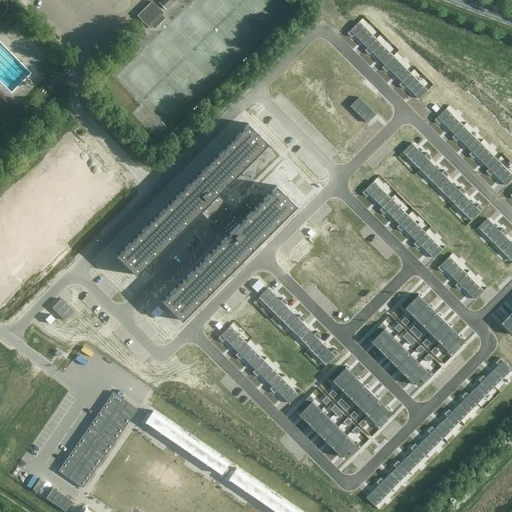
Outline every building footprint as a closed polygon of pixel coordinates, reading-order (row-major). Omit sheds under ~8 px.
[(160,0),(158,2),(166,9),(175,0),(160,0)] [(154,29),(165,18),(161,14),(163,12),(152,1),(138,15),(149,26),(150,25),(154,29)] [(359,18),(350,27),(355,31),(367,44),(376,35),(359,18)] [(376,35),(367,44),(372,48),(385,61),(393,53),(376,35)] [(393,53),(385,61),(389,66),(402,78),(411,70),(393,53)] [(411,70),(402,78),(406,83),(419,96),(428,87),(411,70)] [(351,106),(355,110),(363,101),(359,97),(351,106)] [(368,106),(363,101),(355,110),(359,114),(368,106)] [(446,105),(437,114),(442,118),(454,131),(463,123),(446,105)] [(363,119),(372,110),(368,106),(359,114),(363,119)] [(376,114),(372,110),(363,119),(368,123),(376,114)] [(248,122),(116,253),(136,273),(199,210),(225,235),(161,299),(181,319),(296,204),(276,184),(254,205),(246,197),(234,210),(216,193),(267,142),(248,122)] [(463,123),(454,131),(459,136),(472,149),(480,140),(463,123)] [(412,140),(403,149),(420,166),(429,157),(412,140)] [(480,140),(472,149),(476,153),(489,166),(497,157),(480,140)] [(429,157),(420,166),(437,183),(446,174),(442,170),(429,157)] [(511,171),(497,157),(489,166),(493,170),(506,183),(511,176),(511,171)] [(446,174),(437,183),(454,200),(463,191),(459,187),(446,174)] [(374,178),(365,187),(369,191),(382,204),(391,195),(374,178)] [(463,191),(454,200),(472,217),(480,208),(476,204),(463,191)] [(391,195),(382,204),(386,208),(399,221),(408,212),(391,195)] [(408,212),(399,221),(403,225),(416,238),(425,230),(408,212)] [(487,215),(478,224),(495,241),(504,233),(487,215)] [(425,230),(416,238),(420,243),(433,256),(442,247),(425,230)] [(511,240),(504,233),(495,241),(511,257),(511,240)] [(449,254),(440,262),(444,267),(457,280),(466,271),(449,254)] [(466,271),(457,280),(461,284),(474,297),(483,288),(466,271)] [(267,285),(258,293),(275,311),(284,302),(267,285)] [(410,292),(400,302),(404,306),(405,305),(414,313),(427,300),(418,292),(414,296),(410,292)] [(56,312),(64,303),(60,299),(51,307),(56,312)] [(427,300),(414,313),(423,322),(436,309),(427,300)] [(284,302),(275,311),(292,328),(301,319),(297,315),(284,302)] [(60,316),(69,307),(64,303),(56,312),(60,316)] [(157,306),(150,313),(156,319),(163,311),(157,306)] [(73,311),(69,307),(60,316),(64,320),(73,311)] [(436,309),(423,322),(431,331),(444,318),(436,309)] [(511,316),(509,313),(500,322),(511,333),(511,316)] [(405,314),(400,319),(405,323),(409,319),(405,314)] [(444,318),(431,331),(440,339),(453,326),(444,318)] [(301,319),(292,328),(309,345),(318,336),(301,319)] [(376,334),(371,339),(380,347),(393,334),(384,326),(386,324),(382,320),(372,330),(376,334)] [(398,321),(394,325),(398,329),(403,325),(398,321)] [(229,323),(220,332),(224,336),(237,349),(246,340),(229,323)] [(413,323),(409,327),(413,332),(417,327),(413,323)] [(453,326),(440,339),(449,348),(447,349),(451,354),(462,344),(457,339),(462,335),(453,326)] [(407,329),(403,334),(407,338),(411,334),(407,329)] [(422,332),(418,336),(422,340),(426,336),(422,332)] [(393,334),(380,347),(389,356),(402,343),(393,334)] [(411,334),(407,338),(411,342),(415,338),(411,334)] [(318,336),(309,345),(327,362),(335,354),(318,336)] [(426,336),(422,340),(426,344),(430,340),(426,336)] [(246,340),(237,349),(241,353),(254,366),(263,357),(246,340)] [(420,342),(415,346),(420,351),(424,346),(420,342)] [(402,343),(389,356),(397,365),(410,352),(402,343)] [(435,345),(430,349),(435,353),(439,349),(435,345)] [(428,351),(424,355),(428,359),(433,355),(428,351)] [(410,352),(397,365),(406,373),(419,360),(410,352)] [(263,357),(254,366),(258,370),(271,383),(280,375),(263,357)] [(499,362),(486,375),(495,384),(511,367),(503,358),(499,362)] [(419,360),(406,373),(415,382),(419,378),(423,382),(433,372),(429,368),(428,369),(419,360)] [(338,364),(327,374),(331,379),(333,377),(342,386),(355,373),(346,364),(342,368),(338,364)] [(355,373),(342,386),(350,395),(363,382),(355,373)] [(280,375),(271,383),(275,388),(288,401),(297,392),(280,375)] [(482,379),(469,392),(477,401),(495,384),(486,375),(482,379)] [(363,382),(350,395),(359,403),(372,390),(363,382)] [(332,387),(328,391),(332,395),(336,391),(332,387)] [(372,390),(359,403),(367,412),(381,399),(372,390)] [(113,391),(58,470),(82,488),(137,408),(113,391)] [(303,407),(299,411),(308,420),(321,407),(312,398),(313,397),(309,392),(299,403),(303,407)] [(464,396),(451,409),(460,418),(477,401),(469,392),(464,396)] [(326,393),(322,397),(326,402),(330,398),(326,393)] [(341,396),(337,400),(341,404),(345,400),(341,396)] [(381,399),(367,412),(376,421),(375,422),(379,426),(389,416),(385,412),(389,408),(381,399)] [(334,402),(330,406),(334,410),(339,406),(334,402)] [(349,404),(345,408),(349,413),(354,408),(349,404)] [(339,406),(334,410),(339,415),(343,410),(339,406)] [(321,407),(308,420),(316,429),(329,415),(321,407)] [(354,408),(349,413),(354,417),(358,413),(354,408)] [(447,413),(434,426),(443,435),(460,418),(451,409),(447,413)] [(152,410),(144,421),(221,473),(228,462),(152,410)] [(329,415),(316,429),(325,437),(338,424),(329,415)] [(347,415),(343,419),(347,423),(351,419),(347,415)] [(362,417),(358,421),(362,426),(366,421),(362,417)] [(356,423),(352,428),(356,432),(360,428),(356,423)] [(338,424),(325,437),(333,446),(346,433),(338,424)] [(430,431),(417,444),(426,452),(443,435),(434,426),(430,431)] [(346,433),(333,446),(342,455),(346,450),(351,455),(361,444),(357,440),(355,442),(346,433)] [(413,448),(400,461),(408,470),(426,452),(417,444),(413,448)] [(396,465),(383,478),(391,487),(408,470),(400,461),(396,465)] [(300,511),(235,467),(228,478),(276,511),(300,511)] [(378,482),(365,495),(374,504),(391,487),(383,478),(378,482)] [(39,479),(32,489),(37,492),(44,482),(39,479)] [(52,488),(45,498),(65,511),(72,501),(52,488)]
